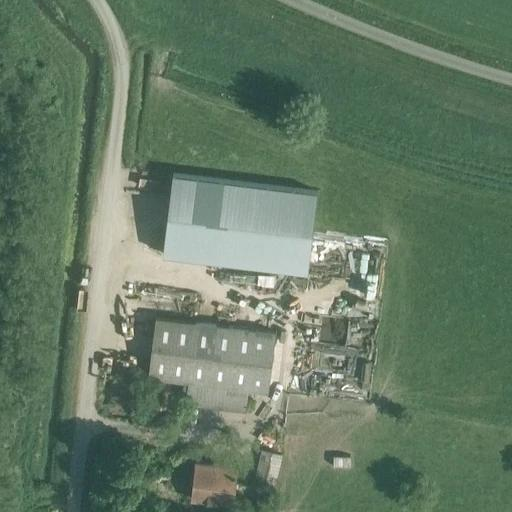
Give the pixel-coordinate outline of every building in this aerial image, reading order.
[(163,254),(307,272),(317,192),(173,174),(163,254)] [(278,282),(279,270),(262,268),(261,280),(278,282)] [(157,288),(157,293),(148,293),(148,308),(193,308),(193,288),(157,288)] [(347,338),(348,316),(325,315),(324,337),(347,338)] [(276,333),(156,317),(149,377),(168,379),(164,409),(184,412),(185,403),(246,411),(249,390),(268,392),(276,333)] [(337,462),(355,462),(355,450),(337,450),(337,462)] [(254,482),(273,487),(281,455),(261,451),(254,482)] [(192,500),(233,504),(237,469),(196,464),(192,500)]
